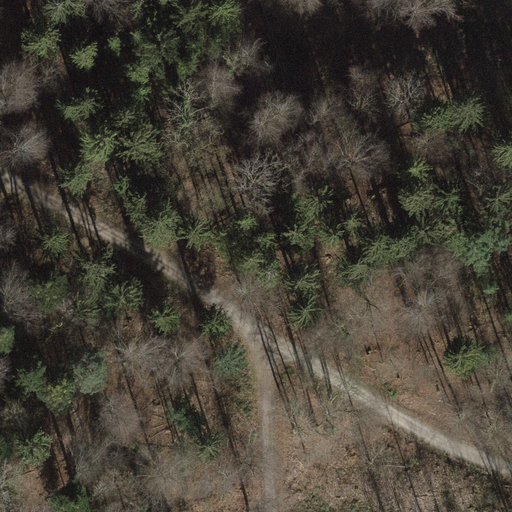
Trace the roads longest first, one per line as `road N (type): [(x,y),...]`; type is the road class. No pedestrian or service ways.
road 1 (track): [(0,173),(155,259),(402,419),(511,471)]
road 2 (track): [(272,511),(268,335)]
